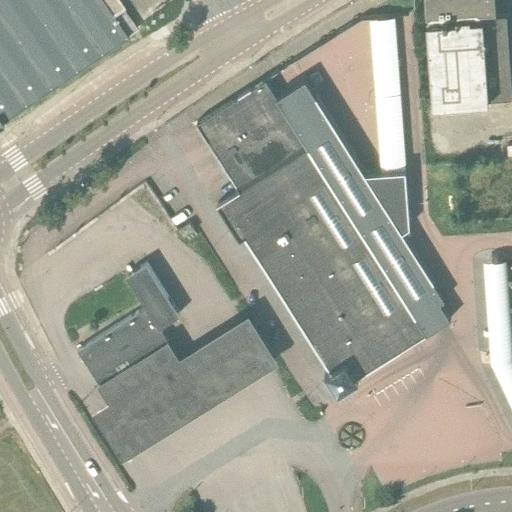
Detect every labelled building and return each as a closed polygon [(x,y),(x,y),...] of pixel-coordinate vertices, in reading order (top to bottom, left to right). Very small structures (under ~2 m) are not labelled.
[(120,0),(0,0),(0,124),(2,123),(1,121),(137,28),(123,8),(125,7),(120,0)] [(426,0),(434,99),(476,96),(488,95),(511,93),(511,81),(507,10),(497,11),(496,0),(426,0)] [(381,171),(406,169),(395,21),(370,23),(381,171)] [(273,89),(266,78),(198,122),(204,132),(218,153),(229,170),(230,173),(240,189),(218,203),(240,237),(245,234),(330,369),(325,372),(332,385),(346,388),(358,380),(357,378),(410,344),(437,328),(445,324),(440,313),(446,309),(404,241),(412,235),(406,182),(406,169),(381,171),(365,172),(305,77),(277,95),(273,89)] [(488,95),(476,96),(477,108),(489,107),(488,95)] [(184,239),(195,231),(190,222),(178,230),(184,239)] [(99,383),(168,340),(160,327),(180,314),(147,262),(127,274),(146,306),(78,349),(99,383)] [(511,319),(508,264),(482,266),(491,365),(511,410),(511,319)] [(284,363),(253,314),(216,336),(180,359),(168,340),(99,383),(111,401),(98,409),(129,458),(247,385),(284,363)]
